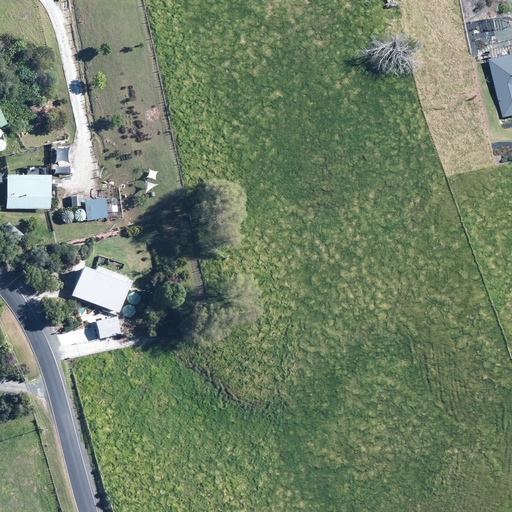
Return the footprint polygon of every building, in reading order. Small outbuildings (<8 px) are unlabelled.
[(511,57),(494,63),(508,117),(511,115),(511,57)] [(47,178),(4,178),(4,210),(47,211),(47,178)] [(58,211),(49,207),(44,218),(54,222),(58,211)] [(81,220),(64,221),(65,231),(81,230),(81,220)] [(21,237),(8,226),(3,231),(16,243),(21,237)] [(123,287),(80,270),(69,297),(113,314),(123,287)] [(140,297),(129,292),(124,302),(135,307),(140,297)] [(136,309),(124,304),(119,314),(131,320),(136,309)] [(113,333),(97,337),(100,347),(115,344),(113,333)]
